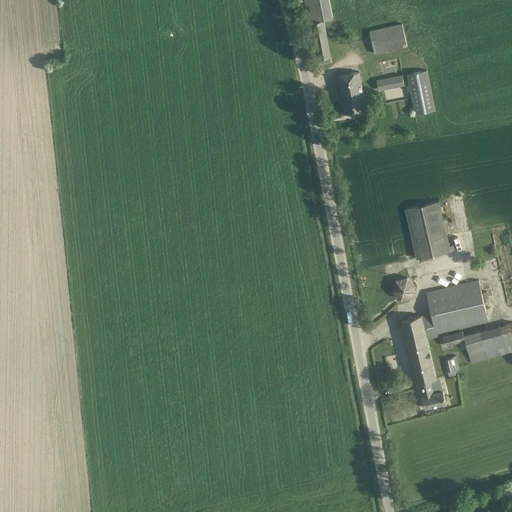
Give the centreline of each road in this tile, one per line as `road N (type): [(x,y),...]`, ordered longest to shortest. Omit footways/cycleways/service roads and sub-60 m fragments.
road 1 (tertiary): [(389,511),(281,0)]
road 2 (track): [(357,347),(396,320),(419,284),(489,271),(500,319),(511,317)]
